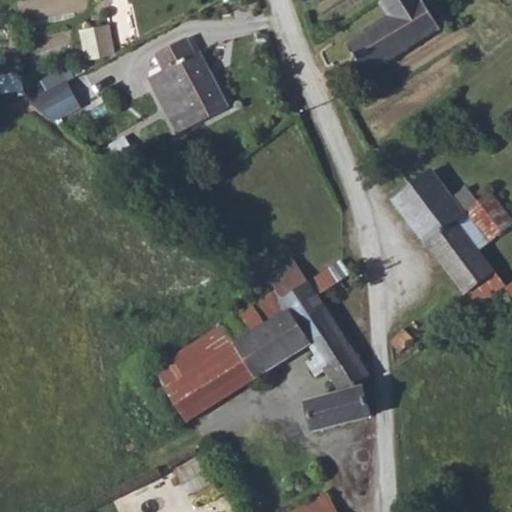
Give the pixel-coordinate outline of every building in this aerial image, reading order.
[(447,31),(426,0),(384,0),(392,13),(350,39),(371,73),(447,31)] [(112,23),(81,28),(86,59),(117,54),(112,23)] [(175,96),(192,120),(226,96),(190,43),(186,46),(176,32),(145,53),(153,66),(140,75),(161,105),(175,96)] [(83,98),(67,76),(36,97),(53,120),(83,98)] [(178,129),(192,120),(175,96),(161,105),(178,129)] [(397,197),(482,308),(497,296),(488,284),(499,276),(478,248),(511,221),(511,213),(490,185),(464,204),(436,167),(397,197)] [(320,270),(330,287),(350,275),(340,256),(320,270)] [(303,281),(316,296),(330,287),(320,270),(303,281)] [(316,429),(348,421),(371,415),(362,382),(367,371),(316,296),(303,281),(280,296),(281,301),(284,310),(232,344),(253,379),(308,344),(315,353),(306,359),(319,378),(328,373),(340,388),(306,398),(316,429)] [(281,301),(280,296),(275,289),(154,365),(185,419),(253,379),(232,344),(284,310),(281,301)] [(445,320),(453,329),(463,321),(456,312),(445,320)] [(190,494),(212,481),(198,457),(176,469),(190,494)] [(287,511),(335,511),(322,490),(287,511)]
